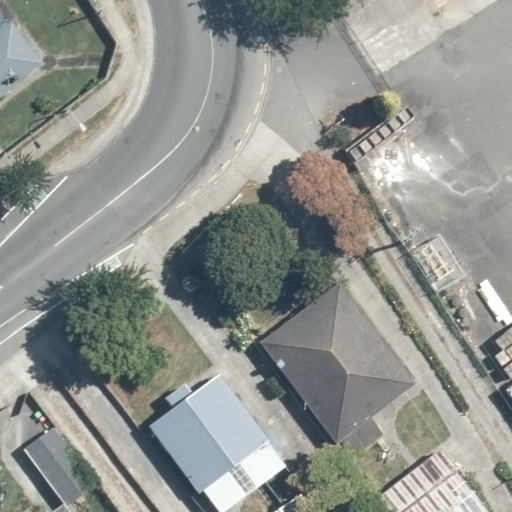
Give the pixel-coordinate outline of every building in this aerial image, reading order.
[(0,8),(0,94),(44,60),(2,7),(0,8)] [(418,385),(345,273),(266,325),(338,437),(418,385)] [(283,459),(222,371),(196,389),(190,380),(144,413),(199,492),(213,482),(225,499),(283,459)] [(25,452),(66,502),(67,501),(69,503),(95,481),(52,429),(25,452)] [(495,511),(450,449),(386,495),(398,511),(495,511)] [(317,511),(302,489),(267,511),(317,511)] [(75,511),(69,503),(67,501),(66,502),(53,511),(30,511),(29,511),(75,511)]
